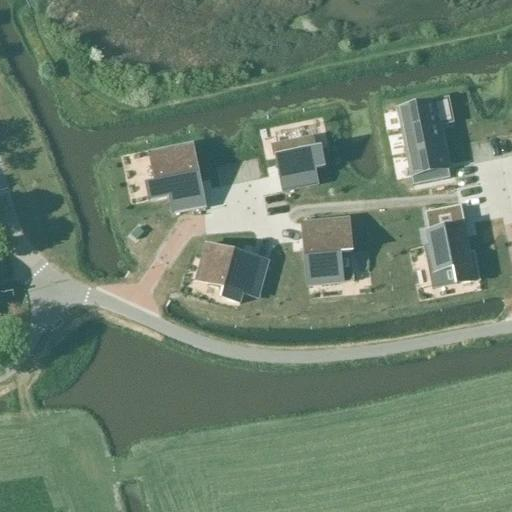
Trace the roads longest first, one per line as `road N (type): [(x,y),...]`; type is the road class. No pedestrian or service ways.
road 1 (unclassified): [(58,287),(199,344),(269,358),(376,352),(511,327)]
road 2 (residential): [(58,287),(24,257),(0,182)]
